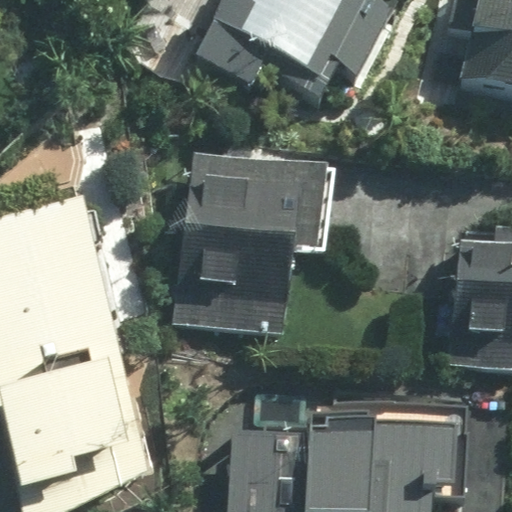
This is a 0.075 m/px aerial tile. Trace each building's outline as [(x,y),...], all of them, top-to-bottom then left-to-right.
[(314,119),(336,80),(362,95),(390,46),(310,0),(252,0),(245,13),(224,1),(185,70),(248,106),(259,87),(314,119)] [(511,0),(485,0),(462,101),(511,112),(511,0)] [(336,174),(193,159),(175,334),(285,345),(294,259),(327,262),(336,174)] [(0,418),(20,511),(98,511),(147,492),(85,211),(0,229),(0,418)] [(511,245),(455,243),(448,375),(511,377),(511,245)] [(460,511),(465,410),(305,403),(304,430),(221,426),(217,511),(460,511)]
